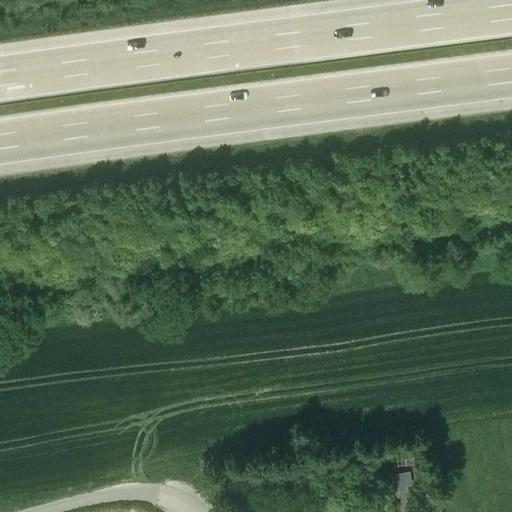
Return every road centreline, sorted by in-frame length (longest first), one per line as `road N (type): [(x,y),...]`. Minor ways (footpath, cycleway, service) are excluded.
road 1 (motorway): [(0,149),(511,79)]
road 2 (motorway): [(511,2),(0,71)]
road 3 (track): [(43,511),(138,491),(182,501)]
